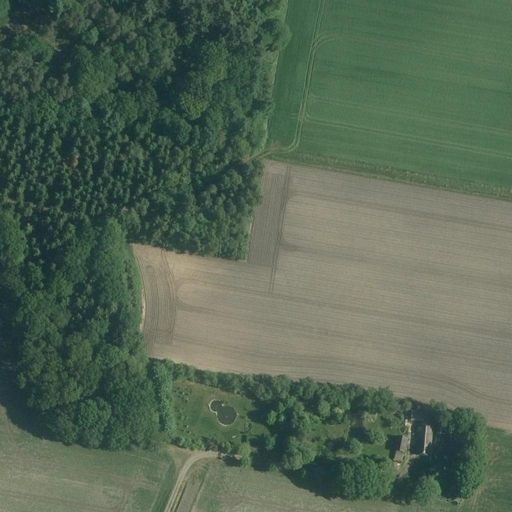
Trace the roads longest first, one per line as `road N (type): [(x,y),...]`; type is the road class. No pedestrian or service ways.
road 1 (track): [(167,511),(191,459),(206,453),(387,484)]
road 2 (track): [(118,231),(253,162)]
